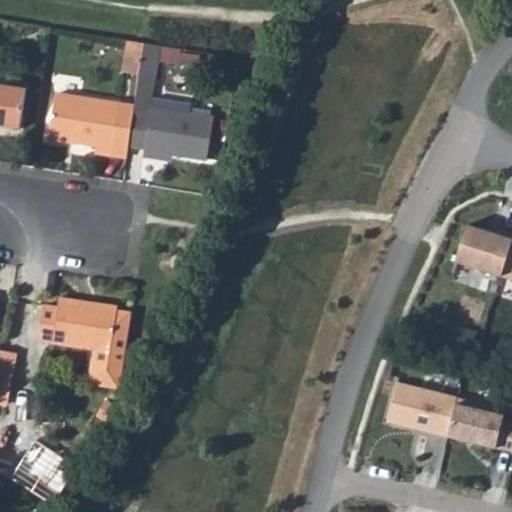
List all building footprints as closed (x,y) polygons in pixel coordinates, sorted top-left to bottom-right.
[(142,55),(146,38),(128,35),(125,52),(142,55)] [(179,60),(181,43),(146,38),(142,55),(140,66),(158,70),(159,58),(179,60)] [(140,69),(140,66),(142,55),(125,52),(124,67),(140,69)] [(0,122),(14,125),(21,84),(0,80),(0,122)] [(98,147),(127,151),(134,100),(60,88),(52,134),(98,141),(98,147)] [(146,143),(174,147),(208,154),(215,111),(152,102),(146,143)] [(171,156),(174,147),(146,143),(144,149),(171,156)] [(469,225),(457,261),(501,275),(511,243),(511,233),(499,230),(498,234),(469,225)] [(511,243),(501,275),(511,279),(511,243)] [(123,381),(135,304),(119,302),(120,299),(62,291),(60,303),(48,300),(41,335),(95,343),(91,377),(123,381)] [(5,353),(0,380),(0,384),(33,388),(33,371),(18,370),(21,356),(5,353)] [(449,437),(458,398),(397,383),(388,422),(449,437)] [(458,398),(449,437),(511,452),(511,422),(503,421),(506,410),(458,398)]
